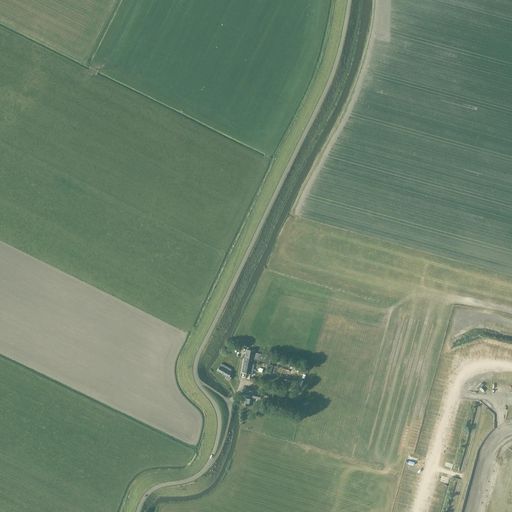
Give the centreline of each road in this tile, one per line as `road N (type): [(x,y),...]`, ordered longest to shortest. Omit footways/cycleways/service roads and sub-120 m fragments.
road 1 (unclassified): [(137,511),(148,492),(191,479),(212,455),(219,420),(195,377),(196,357),(328,82),(349,0)]
road 2 (track): [(471,511),(498,409),(477,395),(461,405),(455,399),(492,307)]
